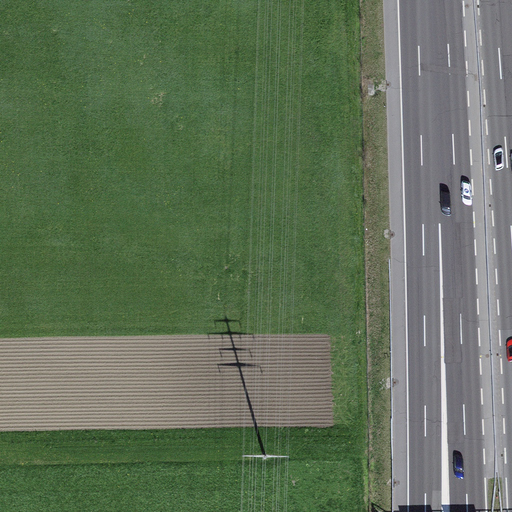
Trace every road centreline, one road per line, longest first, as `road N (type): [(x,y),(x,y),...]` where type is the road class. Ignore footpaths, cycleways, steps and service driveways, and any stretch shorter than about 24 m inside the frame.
road 1 (motorway): [(437,162),(460,316),(468,511)]
road 2 (motorway): [(437,162),(424,316),(426,511)]
road 3 (motorway): [(432,0),(437,162)]
